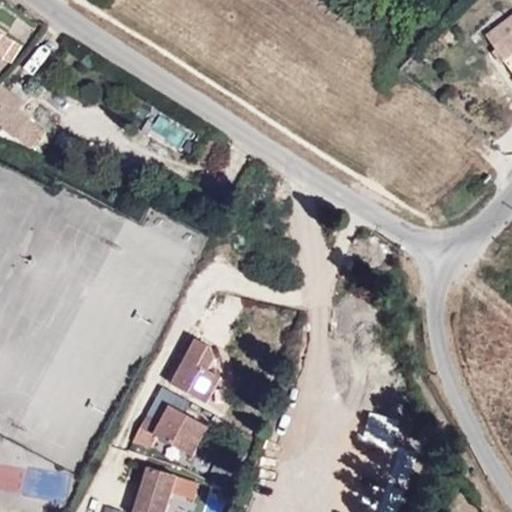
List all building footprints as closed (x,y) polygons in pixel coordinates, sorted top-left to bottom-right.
[(511,10),(482,34),(511,71),(511,10)] [(19,45),(0,30),(0,51),(9,58),(19,45)] [(37,118),(23,106),(27,101),(1,78),(0,79),(0,139),(5,134),(15,143),(22,135),(37,118)] [(159,112),(148,129),(180,148),(191,130),(159,112)] [(32,143),(47,126),(37,118),(22,135),(32,143)] [(0,486),(19,489),(52,502),(58,488),(60,467),(87,478),(159,303),(154,342),(186,266),(188,244),(59,191),(41,189),(0,172),(0,486)] [(204,394),(218,368),(205,361),(211,349),(208,338),(195,331),(171,377),(204,394)] [(191,447),(207,418),(170,398),(161,415),(146,407),(132,434),(149,439),(155,428),(191,447)] [(144,501),(140,500),(138,506),(135,505),(133,511),(166,511),(175,482),(179,468),(153,460),(143,491),(147,492),(144,501)] [(201,474),(179,468),(175,482),(196,489),(201,474)]
